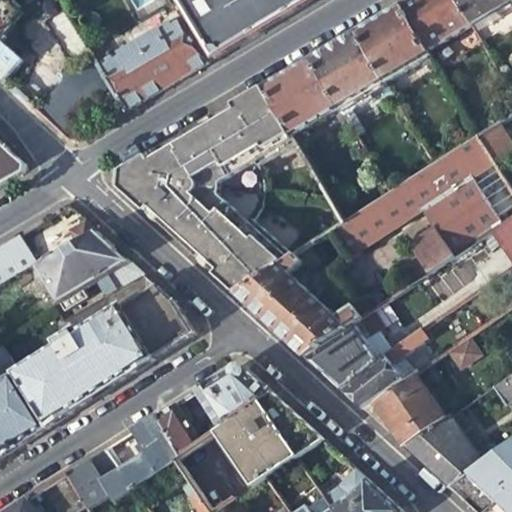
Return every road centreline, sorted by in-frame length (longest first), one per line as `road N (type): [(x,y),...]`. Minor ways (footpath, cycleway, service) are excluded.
road 1 (residential): [(63,173),(359,0)]
road 2 (residential): [(0,479),(233,328)]
road 3 (residential): [(233,328),(437,511)]
road 4 (residential): [(63,173),(233,328)]
